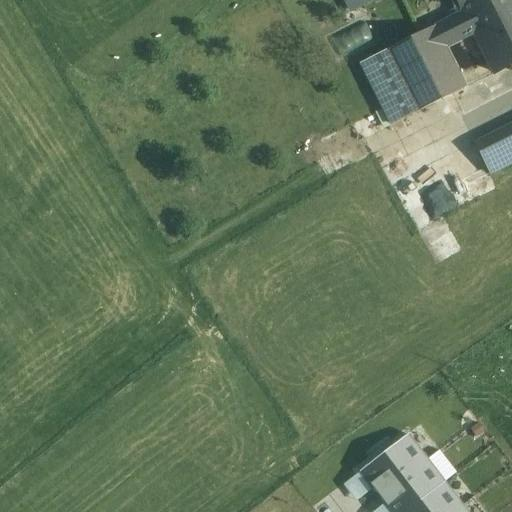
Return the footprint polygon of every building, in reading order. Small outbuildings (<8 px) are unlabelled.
[(457,0),(464,13),(468,20),(506,0),(457,0)] [(511,0),(506,0),(468,20),(475,35),(495,74),(511,65),(511,0)] [(464,13),(434,28),(445,50),(475,35),(468,20),(464,13)] [(434,28),(386,52),(417,114),(464,90),(445,50),(434,28)] [(386,52),(361,65),(392,126),(417,114),(386,52)] [(511,128),(476,146),(490,173),(511,162),(511,128)] [(466,511),(408,436),(359,474),(388,511),(466,511)]
